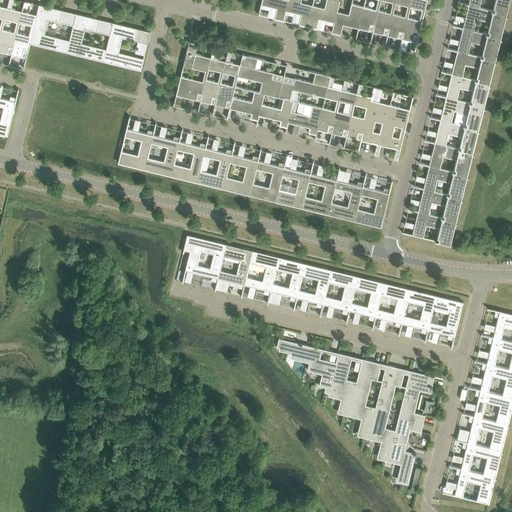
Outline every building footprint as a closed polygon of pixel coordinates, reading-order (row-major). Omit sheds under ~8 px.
[(15,31),(2,28),(0,37),(0,51),(7,53),(9,46),(13,47),(17,32),(19,21),(22,11),(11,8),(13,0),(8,0),(7,7),(5,18),(17,21),(15,31)] [(261,0),(258,14),(259,14),(261,4),(276,8),(274,18),(283,20),(287,0),(261,0)] [(287,0),(283,20),(286,10),(301,14),(298,24),(307,26),(312,6),(300,3),(301,0),(287,0)] [(307,26),(316,28),(319,18),(334,22),(331,32),(332,32),(337,12),(339,0),(326,0),(324,9),(312,6),(307,26)] [(356,38),(359,28),(369,30),(370,23),(374,24),(370,42),(378,9),(380,0),(377,0),(376,9),(364,6),(356,38)] [(370,42),(371,42),(373,31),(383,34),(385,27),(389,28),(385,45),(393,13),(395,3),(395,0),(383,0),(393,2),(390,12),(378,9),(370,42)] [(385,45),(388,35),(398,37),(399,30),(403,31),(399,49),(407,16),(410,6),(411,0),(395,0),(395,3),(407,6),(405,16),(393,13),(385,45)] [(399,49),(400,49),(402,39),(412,41),(414,34),(418,35),(414,52),(427,0),(411,0),(410,6),(422,9),(419,19),(407,16),(399,49)] [(495,0),(493,10),(506,14),(509,0),(469,0),(468,4),(479,7),(481,0),(495,0)] [(29,35),(17,32),(13,47),(11,54),(12,54),(22,57),(23,49),(27,50),(28,51),(30,43),(37,14),(36,14),(26,12),(28,2),(24,1),(22,11),(19,21),(32,24),(29,35)] [(332,32),(340,34),(343,24),(358,28),(355,38),(356,38),(364,6),(351,3),(348,14),(337,12),(332,32)] [(30,43),(67,52),(70,40),(69,40),(45,34),(48,19),(60,22),(63,10),(62,9),(39,4),(36,14),(37,14),(30,43)] [(487,33),(501,37),(506,16),(507,16),(506,15),(506,14),(493,10),(479,7),(468,4),(468,5),(470,5),(467,15),(465,15),(463,27),(462,27),(474,30),(477,17),(490,21),(487,33)] [(76,13),(69,40),(70,40),(67,52),(104,61),(106,49),(82,43),(85,28),(97,31),(100,19),(99,18),(76,13)] [(113,22),(106,49),(104,61),(141,70),(144,58),(143,58),(118,52),(122,37),(134,40),(137,28),(113,22)] [(482,56),(495,59),(500,39),(502,39),(502,38),(500,38),(501,37),(487,33),(474,30),(462,27),(462,28),(464,28),(461,38),(460,38),(457,50),(468,53),(471,40),(485,44),(482,56)] [(195,53),(197,48),(196,48),(188,46),(183,64),(183,65),(192,67),(195,53)] [(220,83),(223,73),(226,60),(225,60),(215,58),(217,48),(213,47),(211,57),(208,69),(220,72),(218,82),(206,79),(202,93),(200,100),(201,100),(211,103),(213,96),(216,97),(217,97),(220,83)] [(476,79),(489,82),(494,62),(496,62),(496,61),(495,61),(495,59),(482,56),(468,53),(457,50),(457,51),(458,51),(456,61),(454,61),(451,73),(462,76),(466,63),(479,67),(476,79)] [(234,88),(235,86),(237,77),(240,64),(229,61),(232,52),(228,51),(225,60),(226,60),(223,73),(235,76),(232,86),(220,83),(217,97),(216,97),(215,104),(225,106),(227,99),(231,100),(232,97),(234,88)] [(181,75),(176,94),(177,95),(196,99),(198,92),(202,93),(206,79),(208,69),(211,57),(195,53),(192,67),(205,71),(203,81),(181,75)] [(259,92),(264,93),(279,97),(283,80),(282,80),(272,77),(273,72),(255,68),(258,58),(258,57),(243,54),(242,54),(240,64),(237,77),(262,83),(259,92)] [(283,80),(279,97),(290,100),(292,90),(325,98),(330,75),(315,71),(315,72),(313,82),(295,77),(293,83),(283,80)] [(471,102),(484,105),(489,85),(490,85),(491,84),(489,84),(489,82),(476,79),(462,76),(451,73),(453,74),(450,84),(449,84),(446,96),(457,99),(460,86),(474,89),(471,102)] [(342,89),(332,86),(334,77),(330,76),(331,75),(330,75),(325,98),(337,101),(334,111),(322,108),(317,129),(327,131),(329,124),(333,125),(337,111),(339,101),(342,89)] [(357,93),(356,92),(346,90),(348,80),(344,79),(342,89),(339,101),(351,104),(349,114),(337,111),(333,125),(331,132),(332,133),(342,135),(344,128),(348,129),(351,115),(354,105),(357,93)] [(372,96),(371,96),(361,93),(363,84),(359,83),(356,92),(357,93),(354,105),(366,108),(363,118),(351,115),(348,129),(346,136),(347,136),(356,139),(358,131),(362,132),(363,132),(371,99),(372,96)] [(259,92),(235,86),(234,88),(253,92),(251,101),(232,97),(231,100),(229,107),(230,108),(251,113),(250,118),(257,120),(258,120),(259,115),(261,104),(264,95),(264,93),(259,92)] [(293,102),(293,101),(290,100),(279,97),(264,93),(264,95),(283,100),(281,108),(261,104),(259,115),(280,120),(279,125),(286,127),(287,127),(288,122),(291,111),(293,102)] [(0,105),(4,107),(0,121),(0,120),(0,134),(4,135),(4,136),(5,136),(5,135),(7,135),(17,97),(16,97),(10,96),(9,99),(0,97),(0,105)] [(465,125),(478,128),(483,108),(485,108),(485,107),(483,107),(484,105),(471,102),(457,99),(446,96),(447,97),(445,107),(443,107),(440,119),(451,122),(454,109),(468,112),(465,125)] [(380,144),(390,104),(371,99),(363,132),(362,132),(360,139),(361,140),(380,144)] [(322,108),(293,101),(293,102),(305,105),(303,114),(291,111),(288,122),(309,127),(308,132),(316,134),(317,129),(322,108)] [(400,149),(404,134),(407,121),(410,109),(409,108),(390,104),(380,144),(381,144),(399,149),(400,149)] [(459,148),(473,151),(478,130),(479,131),(479,130),(478,130),(478,128),(465,125),(451,122),(440,119),(442,120),(439,130),(437,130),(434,142),(446,145),(449,132),(462,135),(459,148)] [(136,154),(121,150),(118,162),(130,165),(144,169),(147,159),(151,144),(153,134),(153,135),(154,131),(153,131),(148,129),(147,133),(127,128),(126,128),(124,136),(140,139),(136,154)] [(163,163),(147,159),(144,169),(171,175),(173,165),(177,150),(179,141),(180,137),(174,136),(173,139),(153,135),(153,134),(151,144),(167,148),(163,163)] [(171,175),(197,182),(199,171),(203,156),(205,147),(206,147),(207,144),(206,143),(200,142),(199,146),(179,141),(177,150),(193,154),(190,169),(173,165),(171,175)] [(454,171),(467,174),(472,153),(474,154),(474,153),(472,153),(473,151),(459,148),(446,145),(434,142),(436,143),(433,153),(432,153),(429,164),(429,165),(440,168),(443,155),(457,158),(454,171)] [(216,176),(199,171),(197,182),(223,188),(226,178),(229,163),(232,154),(233,150),(232,150),(227,148),(226,152),(206,147),(205,147),(203,156),(220,160),(216,176)] [(242,182),(226,178),(223,188),(249,194),(252,184),(256,169),(258,160),(259,156),(258,156),(253,155),(252,159),(232,154),(229,163),(246,167),(242,182)] [(252,184),(249,194),(276,201),(278,191),(282,176),(284,166),(284,167),(285,163),(279,161),(278,165),(258,160),(256,169),(272,173),(268,188),(252,184)] [(448,194),(461,197),(466,176),(468,177),(468,176),(467,176),(467,174),(454,171),(440,168),(429,165),(430,166),(428,176),(426,175),(423,187),(423,188),(434,190),(437,178),(451,181),(448,194)] [(278,191),(276,201),(302,207),(304,197),(308,182),(310,173),(311,173),(312,169),(311,169),(305,168),(304,172),(284,167),(284,166),(282,176),(298,180),(295,195),(278,191)] [(304,197),(302,207),(328,214),(331,204),(334,189),(336,179),(337,179),(338,176),(337,175),(332,174),(331,178),(311,173),(310,173),(308,182),(325,186),(321,201),(304,197)] [(331,204),(328,214),(354,220),(357,210),(361,195),(363,186),(364,182),(363,182),(358,181),(357,184),(337,179),(336,179),(334,189),(351,193),(347,208),(331,204)] [(363,186),(361,195),(377,199),(373,214),(357,210),(354,220),(381,226),(390,188),(389,188),(384,187),(383,191),(363,186)] [(442,217),(456,220),(461,199),(462,200),(462,199),(461,199),(461,197),(448,194),(434,190),(423,188),(425,188),(422,199),(421,198),(418,210),(418,211),(429,213),(432,201),(446,204),(442,217)] [(456,220),(442,217),(429,213),(418,211),(417,211),(419,211),(417,222),(415,221),(412,233),(412,234),(423,237),(426,224),(440,228),(437,240),(450,243),(455,222),(457,222),(455,221),(456,220)] [(220,270),(224,255),(227,243),(187,234),(183,249),(184,249),(190,250),(189,257),(188,257),(185,270),(186,270),(212,276),(211,280),(217,281),(217,282),(218,278),(220,270)] [(253,250),(227,243),(224,255),(240,259),(236,274),(220,270),(218,278),(238,283),(237,286),(243,288),(244,288),(245,284),(247,276),(250,262),(253,250)] [(279,256),(253,250),(250,262),(266,266),(263,280),(247,276),(245,284),(264,289),(264,293),(269,294),(270,294),(271,291),(273,283),(276,268),(279,256)] [(305,263),(279,256),(276,268),(293,272),(289,287),(273,283),(271,291),(291,295),(290,299),(295,301),(296,301),(297,297),(299,289),(303,274),(305,263)] [(323,303),(325,296),(329,281),(332,269),(305,263),(303,274),(319,278),(315,293),(299,289),(297,297),(317,302),(316,306),(322,307),(323,303)] [(349,310),(350,310),(351,302),(355,287),(358,275),(332,269),(329,281),(345,285),(341,300),(325,296),(323,303),(343,308),(342,312),(348,313),(349,314),(349,310)] [(381,294),(384,282),(358,275),(355,287),(371,291),(368,306),(351,302),(350,310),(369,315),(368,319),(374,320),(375,320),(376,316),(378,308),(381,294)] [(410,288),(384,282),(381,294),(397,298),(394,312),(378,308),(376,316),(396,321),(395,325),(400,326),(401,326),(402,323),(404,315),(408,300),(410,288)] [(434,306),(437,295),(410,288),(408,300),(424,304),(420,319),(404,315),(402,323),(422,327),(421,331),(426,333),(427,333),(428,329),(430,321),(434,306)] [(463,301),(437,295),(434,306),(450,310),(446,325),(430,321),(428,329),(448,334),(447,338),(453,339),(454,339),(463,301)] [(493,336),(501,338),(505,322),(511,323),(511,313),(495,309),(495,310),(494,315),(498,316),(493,336)] [(309,335),(263,324),(261,332),(270,334),(268,342),(275,344),(277,336),(306,343),(309,335)] [(491,343),(487,363),(494,364),(498,348),(511,351),(511,356),(509,368),(511,368),(511,340),(501,338),(493,336),(489,335),(489,336),(488,342),(491,343)] [(310,368),(317,369),(322,371),(319,385),(325,387),(324,391),(329,392),(336,362),(320,358),(322,348),(279,337),(276,346),(294,351),(293,355),(309,359),(307,370),(310,370),(310,368)] [(344,414),(348,415),(357,381),(356,381),(346,379),(348,380),(346,385),(342,384),(349,355),(338,352),(336,362),(329,392),(340,395),(344,396),(340,410),(344,411),(344,414)] [(377,379),(381,365),(379,365),(373,363),(373,361),(362,358),(356,381),(357,381),(348,415),(354,417),(355,414),(364,416),(360,433),(362,434),(364,434),(364,437),(368,438),(376,407),(375,407),(363,404),(369,377),(377,379)] [(485,369),(480,389),(488,391),(492,374),(507,378),(503,394),(511,396),(511,368),(509,368),(494,364),(487,363),(483,362),(482,362),(481,368),(485,369)] [(385,366),(375,407),(376,407),(368,438),(374,439),(375,437),(384,439),(380,456),(384,457),(383,459),(388,460),(395,429),(382,426),(393,383),(401,385),(405,371),(396,369),(397,366),(386,364),(385,366)] [(430,392),(432,386),(434,375),(423,373),(423,375),(409,372),(398,416),(423,423),(423,422),(425,416),(425,414),(412,411),(418,386),(429,389),(428,392),(430,392)] [(474,415),(482,417),(486,401),(500,404),(496,421),(508,423),(511,407),(511,396),(503,394),(488,391),(480,389),(476,388),(476,389),(475,394),(479,395),(474,415)] [(507,426),(508,423),(496,421),(482,417),(474,415),(470,414),(470,415),(468,420),(472,421),(467,441),(475,443),(479,427),(494,431),(490,447),(502,450),(507,426),(509,427),(509,426),(507,426)] [(398,416),(395,429),(388,460),(394,462),(395,459),(404,462),(399,479),(404,480),(403,482),(408,483),(414,459),(416,452),(413,452),(402,449),(407,428),(421,431),(421,429),(423,424),(423,423),(398,416)] [(461,467),(469,469),(473,453),(487,457),(483,473),(495,476),(501,453),(502,453),(503,452),(501,452),(502,450),(490,447),(475,443),(467,441),(463,440),(463,441),(462,447),(466,448),(461,467)] [(454,495),(462,496),(466,479),(480,483),(476,500),(489,503),(494,479),(496,479),(495,478),(495,476),(483,473),(469,469),(461,467),(457,467),(455,473),(459,474),(454,494),(454,495)]
